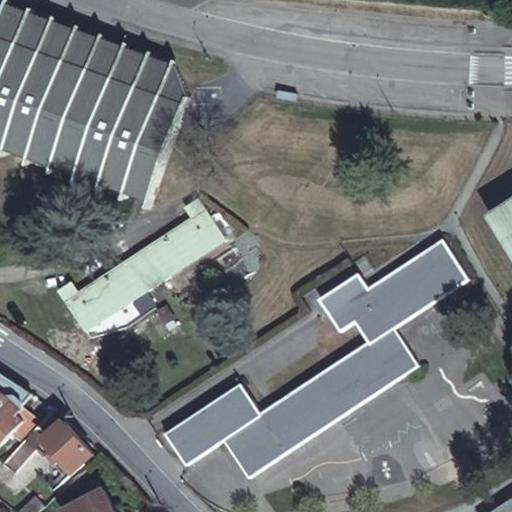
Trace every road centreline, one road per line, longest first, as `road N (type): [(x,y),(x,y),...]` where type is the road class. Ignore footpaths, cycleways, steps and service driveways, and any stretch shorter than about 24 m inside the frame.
road 1 (residential): [(511,71),(295,50),(105,0)]
road 2 (residential): [(0,346),(59,380),(181,511)]
